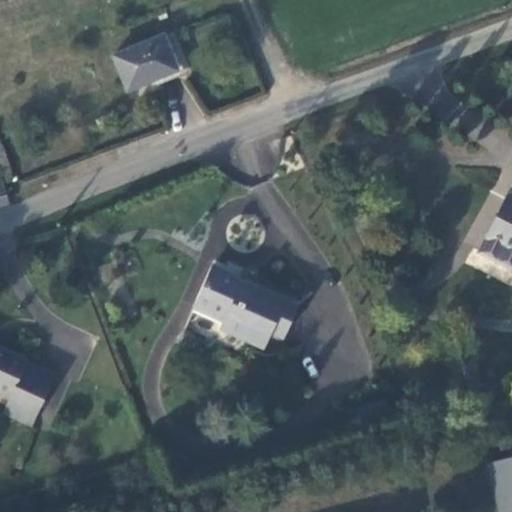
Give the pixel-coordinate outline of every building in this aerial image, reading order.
[(130,90),(179,71),(164,35),(115,53),(130,90)] [(204,182),(194,186),(199,195),(208,192),(204,182)] [(511,189),(511,190),(479,252),(511,268),(511,189)] [(298,306),(211,267),(193,306),(208,313),(208,314),(223,321),(221,325),(265,346),(271,332),(283,338),(298,306)] [(0,394),(8,399),(36,412),(53,375),(25,362),(27,360),(0,346),(0,394)] [(29,426),(36,412),(8,399),(2,412),(29,426)] [(511,511),(511,456),(487,463),(499,511),(511,511)]
